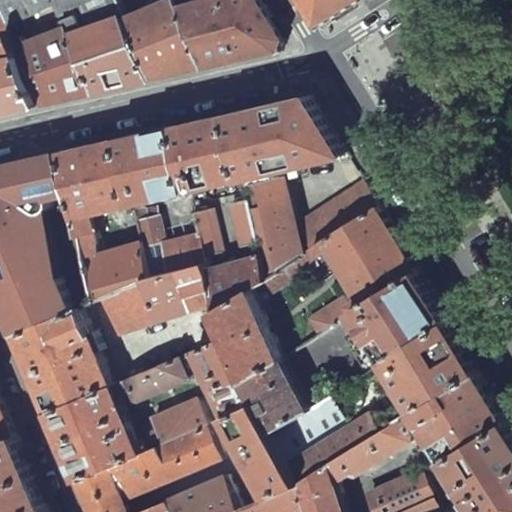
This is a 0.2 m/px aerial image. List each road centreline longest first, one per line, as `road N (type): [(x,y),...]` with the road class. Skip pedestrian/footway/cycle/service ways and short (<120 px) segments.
road 1 (residential): [(511,359),(324,57)]
road 2 (residential): [(324,57),(294,71),(0,138)]
road 3 (residential): [(77,511),(0,331)]
